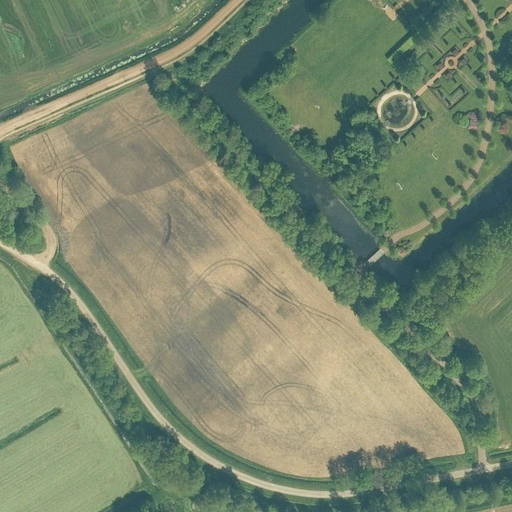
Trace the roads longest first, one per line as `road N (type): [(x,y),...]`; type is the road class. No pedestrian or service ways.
road 1 (unclassified): [(0,241),(75,297),(169,428),(243,476),(330,493),(511,462)]
road 2 (track): [(236,0),(182,47),(0,130)]
